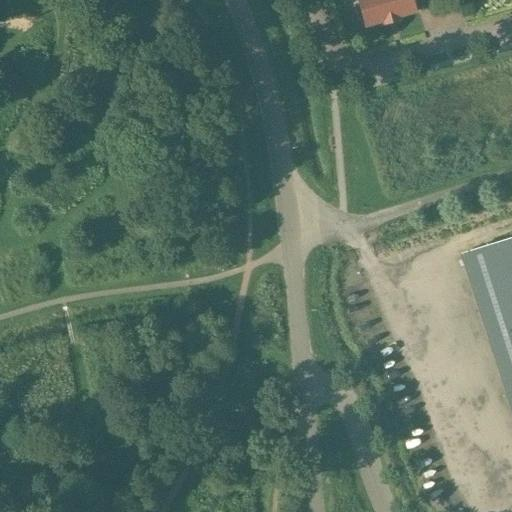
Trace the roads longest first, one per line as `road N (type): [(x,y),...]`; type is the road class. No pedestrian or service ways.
road 1 (residential): [(317,511),(289,231)]
road 2 (residential): [(511,24),(335,75),(302,0)]
road 3 (residential): [(289,231),(273,113),(234,0)]
road 4 (residential): [(289,231),(344,229),(511,179)]
